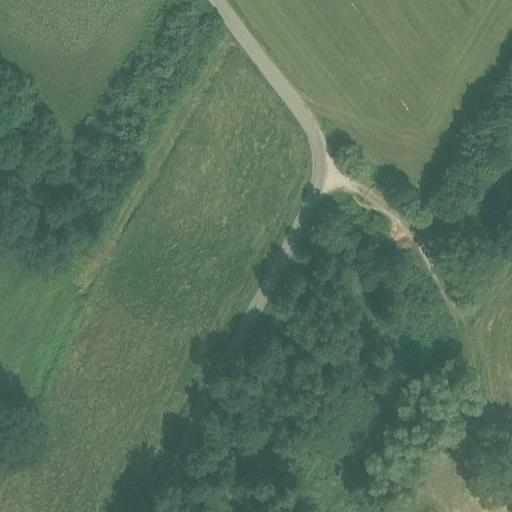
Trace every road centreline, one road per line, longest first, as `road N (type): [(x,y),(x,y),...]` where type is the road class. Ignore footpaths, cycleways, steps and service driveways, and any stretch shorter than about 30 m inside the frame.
road 1 (unclassified): [(185,511),(184,443),(320,170),(296,105),(220,0)]
road 2 (track): [(320,170),(371,195),(409,226),(455,312)]
road 3 (track): [(455,312),(511,435)]
